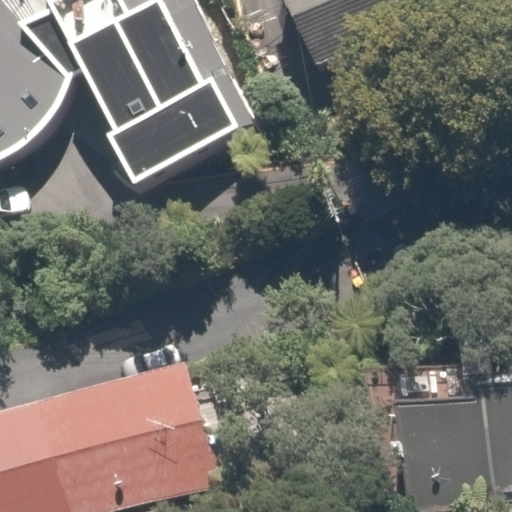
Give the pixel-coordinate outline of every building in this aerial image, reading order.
[(86,0),(36,0),(19,10),(122,192),(214,140),(140,9),(103,30),(86,0)] [(251,0),(290,86),(483,0),(251,0)] [(0,151),(51,98),(0,50),(0,151)] [(0,511),(130,511),(222,486),(191,380),(0,434),(0,511)] [(511,431),(506,387),(383,404),(398,511),(406,511),(511,497),(511,431)]
